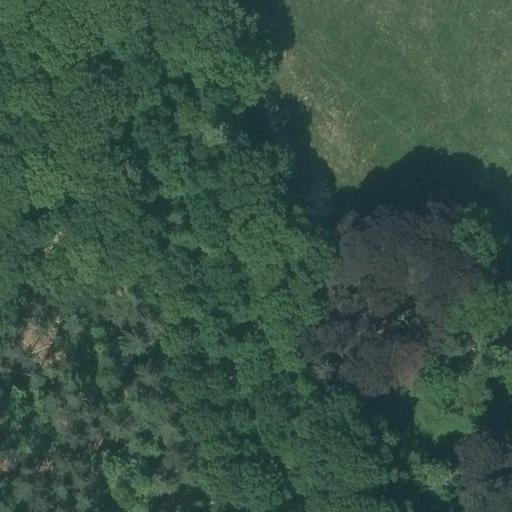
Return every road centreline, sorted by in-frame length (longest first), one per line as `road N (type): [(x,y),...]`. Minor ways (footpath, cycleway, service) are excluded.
road 1 (residential): [(290,511),(131,0)]
road 2 (track): [(0,315),(77,280),(205,241)]
